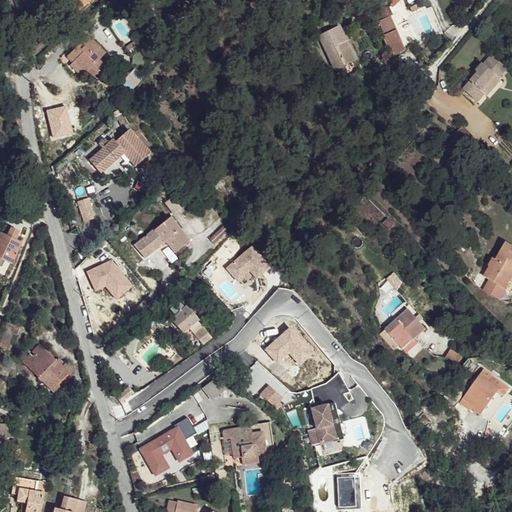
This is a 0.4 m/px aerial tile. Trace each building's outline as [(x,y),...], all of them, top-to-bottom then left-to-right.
[(69,0),(78,11),(90,0),(69,0)] [(41,10),(34,16),(38,21),(46,15),(41,10)] [(358,59),(348,42),(339,25),(320,36),(336,70),(346,65),(358,59)] [(403,50),(387,34),(375,27),(368,37),(377,47),(395,62),(401,54),(403,50)] [(82,51),(77,45),(64,59),(84,78),(87,74),(91,68),(98,73),(105,67),(100,61),(103,57),(97,52),(102,47),(88,35),(83,40),(88,46),(82,51)] [(406,35),(400,38),(404,48),(411,45),(406,35)] [(88,46),(83,40),(77,45),(82,51),(88,46)] [(108,53),(102,47),(97,52),(103,57),(108,53)] [(480,73),(473,80),(482,88),(493,78),(500,76),(507,69),(493,54),(481,65),(477,70),(480,73)] [(136,67),(117,85),(126,94),(144,76),(136,67)] [(87,74),(95,78),(98,73),(91,68),(87,74)] [(288,83),(282,79),(278,84),(284,89),(288,83)] [(482,88),(473,80),(465,90),(478,102),(488,92),(482,88)] [(462,127),(454,136),(474,157),(483,148),(462,127)] [(145,151),(125,128),(113,140),(110,138),(105,143),(101,139),(95,144),(99,148),(86,160),(96,172),(119,151),(132,165),(145,151)] [(490,154),(483,148),(474,157),(482,164),(490,154)] [(164,190),(159,185),(148,198),(152,202),(164,190)] [(86,199),(76,204),(83,221),(93,218),(86,199)] [(171,216),(163,223),(139,245),(149,257),(170,239),(181,249),(182,248),(192,239),(171,216)] [(0,266),(1,267),(4,261),(11,264),(20,246),(0,236),(0,266)] [(511,245),(503,239),(480,275),(487,279),(481,288),(498,299),(511,278),(511,245)] [(205,284),(197,274),(180,290),(189,301),(202,289),(205,284)] [(185,309),(179,303),(171,311),(177,317),(185,309)] [(199,322),(186,306),(185,309),(177,317),(172,322),(184,335),(189,331),(197,324),(199,322)] [(426,328),(408,307),(385,327),(400,343),(410,334),(413,337),(426,328)] [(211,338),(197,324),(189,331),(204,345),(211,338)] [(9,326),(1,348),(7,351),(12,336),(16,337),(19,329),(9,326)] [(413,337),(410,334),(400,343),(403,346),(413,337)] [(40,346),(24,361),(52,390),(68,374),(40,346)] [(448,350),(445,359),(456,363),(459,354),(448,350)] [(482,371),(478,376),(498,390),(496,394),(501,397),(506,388),(482,371)] [(498,390),(478,376),(459,401),(470,409),(471,407),(480,414),(496,394),(498,390)] [(267,402),(274,394),(255,377),(248,385),(267,402)] [(133,395),(127,390),(118,400),(123,404),(133,395)] [(328,408),(312,412),(320,446),(343,440),(337,412),(329,413),(328,408)] [(245,458),(246,465),(262,464),(262,456),(270,455),(267,437),(255,438),(254,427),(243,428),(243,429),(228,431),(229,438),(236,438),(238,458),(245,458)] [(39,511),(43,482),(11,478),(9,495),(16,496),(15,502),(25,504),(24,511),(39,511)] [(196,511),(198,504),(179,498),(176,511),(196,511)] [(76,511),(79,504),(64,500),(59,511),(76,511)]
